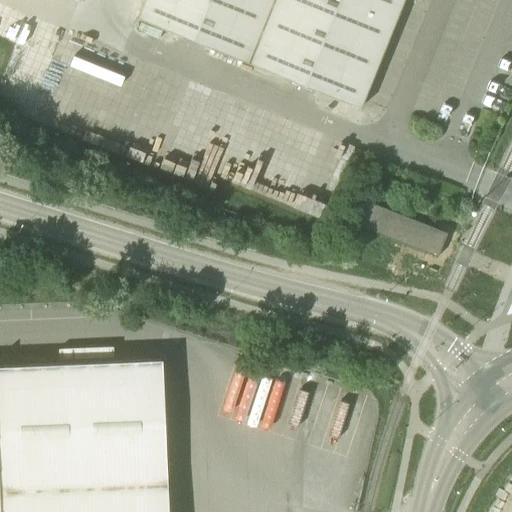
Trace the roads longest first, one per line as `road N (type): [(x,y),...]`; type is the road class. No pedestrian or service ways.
road 1 (tertiary): [(483,405),(447,360),(404,328),(0,206)]
road 2 (tertiary): [(426,511),(448,449),(483,405)]
